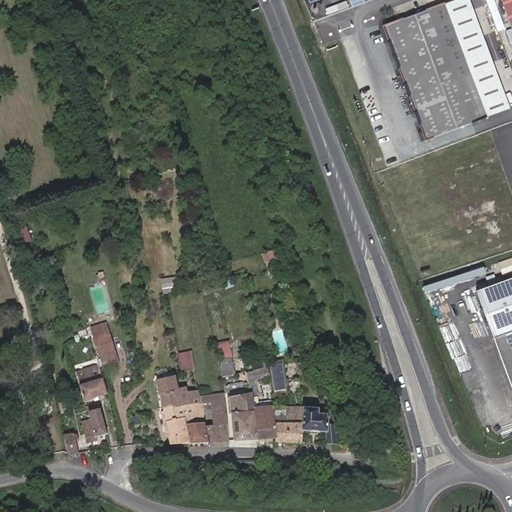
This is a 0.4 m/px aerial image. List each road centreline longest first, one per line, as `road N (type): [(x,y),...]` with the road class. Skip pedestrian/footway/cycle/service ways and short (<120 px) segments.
road 1 (primary): [(339,180),(416,434),(421,495)]
road 2 (primary): [(480,470),(438,418),(339,180)]
road 3 (unclassified): [(111,488),(124,458),(155,450),(363,460)]
road 4 (primary): [(270,0),(339,180)]
